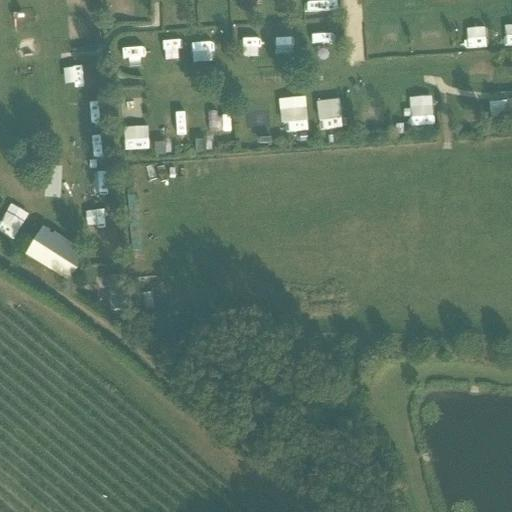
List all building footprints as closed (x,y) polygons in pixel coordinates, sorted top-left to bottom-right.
[(511,45),(511,15),(502,16),(503,46),(511,45)] [(464,22),(465,49),(487,48),(486,21),(464,22)] [(242,59),(260,59),(259,32),(241,33),(242,59)] [(312,52),(331,51),(330,33),(311,34),(312,52)] [(192,43),(193,61),(210,60),(209,43),(192,43)] [(411,127),(433,126),(431,96),(409,97),(411,127)] [(285,132),(307,131),(306,99),(283,100),(285,132)] [(342,101),(318,101),(318,131),(341,131),(342,101)] [(208,103),(208,122),(226,122),(226,103),(208,103)] [(271,134),(269,104),(248,105),(249,136),(271,134)] [(361,127),(380,125),(378,108),(360,109),(361,127)] [(187,133),(187,114),(168,114),(168,134),(187,133)] [(149,150),(148,127),(123,128),(124,151),(149,150)] [(106,155),(105,135),(76,136),(77,156),(106,155)] [(206,141),(195,141),(195,155),(206,154),(206,141)] [(154,144),(155,157),(166,157),(165,144),(154,144)] [(0,233),(14,241),(28,214),(11,205),(0,225),(0,233)] [(82,208),(76,225),(105,235),(111,218),(82,208)] [(26,257),(69,285),(84,259),(42,231),(26,257)] [(122,277),(109,278),(111,312),(123,311),(122,277)]
